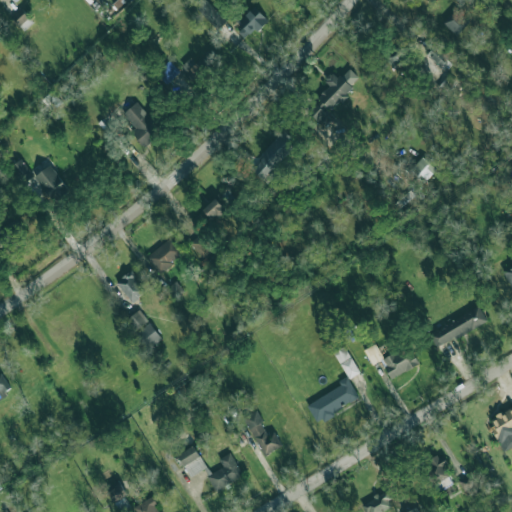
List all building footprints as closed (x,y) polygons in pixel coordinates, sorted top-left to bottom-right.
[(217,29),(226,19),(206,1),(197,11),(217,29)] [(235,24),(248,38),(268,20),(255,6),(235,24)] [(470,22),(456,9),(442,23),(457,36),(470,22)] [(384,55),(395,67),(411,52),(400,40),(384,55)] [(431,57),(446,70),(452,63),(437,50),(431,57)] [(329,86),(318,97),(329,110),(361,80),(349,68),(338,79),(332,73),(324,80),(329,86)] [(137,129),(132,134),(144,147),(162,130),(136,102),(123,114),(137,129)] [(321,124),(329,117),(318,106),(310,113),(321,124)] [(250,168),(267,184),(275,175),(271,171),(294,146),(281,134),(250,168)] [(437,169),(422,157),(411,170),(425,183),(437,169)] [(12,164),(21,182),(32,177),(23,159),(12,164)] [(70,189),(49,165),(35,177),(55,201),(70,189)] [(203,209),(213,222),(226,211),(216,198),(203,209)] [(18,234),(19,222),(7,222),(7,230),(0,229),(0,243),(5,243),(5,234),(18,234)] [(204,241),(201,235),(191,242),(201,257),(213,250),(206,239),(204,241)] [(185,252),(172,236),(146,257),(159,274),(185,252)] [(511,264),(503,268),(511,289),(511,264)] [(116,282),(132,303),(147,291),(131,271),(116,282)] [(184,291),(176,281),(165,290),(172,300),(184,291)] [(488,324),(481,309),(429,331),(436,346),(488,324)] [(148,349),(162,337),(139,310),(125,322),(148,349)] [(372,365),(384,359),(376,344),(364,350),(372,365)] [(392,379),(420,364),(409,344),(381,360),(392,379)] [(0,398),(12,392),(1,370),(0,370),(0,398)] [(306,403),(317,422),(359,399),(349,380),(306,403)] [(511,407),(487,420),(504,451),(511,446),(511,407)] [(275,431),(269,434),(256,410),(244,417),(265,455),(283,446),(275,431)] [(192,477),(207,466),(193,446),(177,456),(192,477)] [(224,467),(207,476),(216,491),(243,475),(230,452),(219,459),(224,467)] [(435,483),(449,476),(444,466),(448,465),(443,454),(425,463),(435,483)] [(458,481),(467,495),(479,488),(470,474),(458,481)] [(127,496),(120,481),(107,488),(113,502),(127,496)] [(382,511),(394,506),(386,491),(362,504),(366,511),(382,511)] [(137,511),(159,511),(154,497),(135,504),(137,511)]
